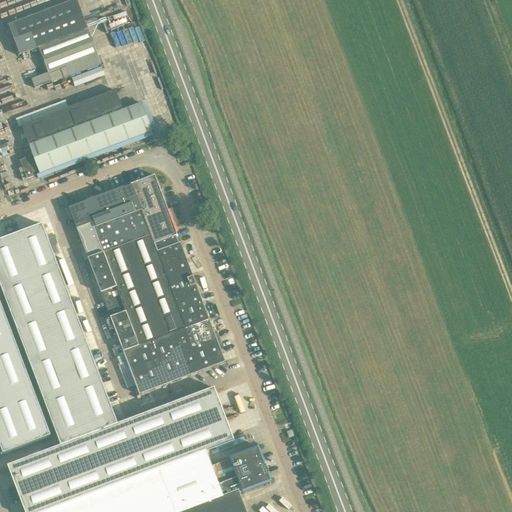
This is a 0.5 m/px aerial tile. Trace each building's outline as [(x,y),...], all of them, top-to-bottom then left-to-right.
[(50,83),(99,65),(75,0),(6,26),(17,55),(37,48),(46,73),(30,79),(33,88),(50,82),(50,83)] [(21,127),(29,146),(39,175),(152,132),(141,104),(123,111),(116,91),(21,127)] [(27,179),(37,176),(30,157),(20,161),(27,179)] [(69,208),(75,224),(139,395),(225,363),(180,244),(179,244),(176,237),(178,236),(174,225),(175,225),(173,221),(172,221),(155,176),(69,208)] [(43,225),(0,241),(0,283),(61,447),(118,425),(43,225)] [(0,300),(0,444),(4,454),(51,436),(0,300)] [(61,447),(8,466),(25,511),(46,511),(207,452),(235,441),(215,389),(118,425),(61,447)] [(271,481),(258,449),(212,466),(207,452),(46,511),(246,511),(240,493),(271,481)]
